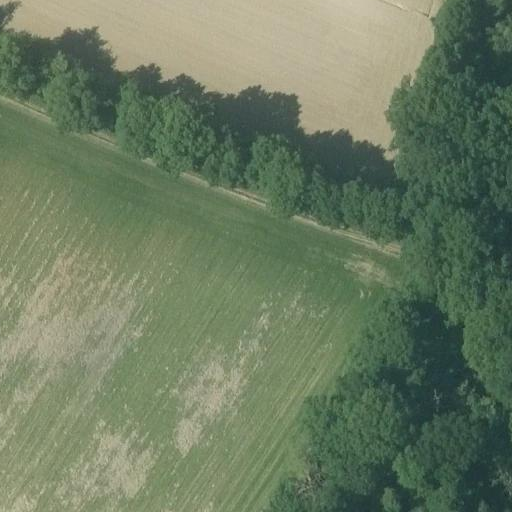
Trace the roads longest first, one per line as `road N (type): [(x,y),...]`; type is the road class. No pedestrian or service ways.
road 1 (track): [(0,101),(295,218),(458,267)]
road 2 (track): [(458,267),(303,511)]
